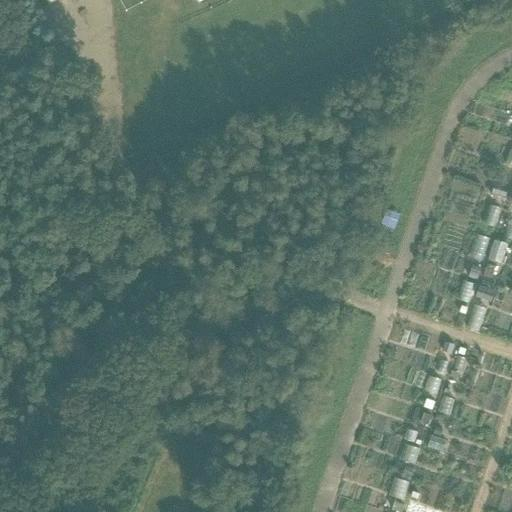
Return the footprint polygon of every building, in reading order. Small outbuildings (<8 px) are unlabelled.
[(492,186),(489,195),(503,199),(506,190),(492,186)] [(399,213),(386,208),(380,223),(394,228),(399,213)] [(459,233),(452,260),(464,264),(472,237),(459,233)] [(444,299),(453,301),(459,282),(450,279),(444,299)] [(455,379),(458,370),(451,368),(448,377),(455,379)] [(431,408),(434,400),(425,396),(422,405),(431,408)] [(426,424),(430,413),(423,410),(419,421),(426,424)] [(442,427),(435,425),(432,431),(439,434),(442,427)] [(410,477),(413,467),(404,464),(400,474),(410,477)] [(386,499),(395,483),(383,476),(374,493),(386,499)] [(399,511),(402,502),(393,499),(391,508),(399,511)]
